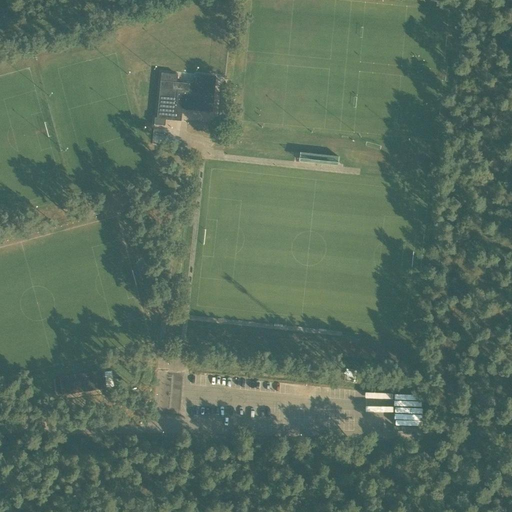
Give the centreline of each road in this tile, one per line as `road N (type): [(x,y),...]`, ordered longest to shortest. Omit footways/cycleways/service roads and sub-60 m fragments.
road 1 (unclassified): [(154,429),(417,436)]
road 2 (unclassified): [(154,429),(177,169)]
road 3 (unclassified): [(0,431),(154,429)]
road 4 (track): [(133,0),(0,36)]
